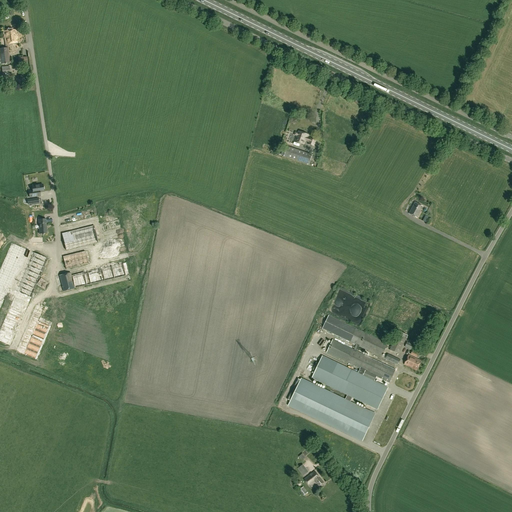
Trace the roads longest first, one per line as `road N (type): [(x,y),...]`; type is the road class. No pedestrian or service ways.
road 1 (unclassified): [(511,161),(177,0)]
road 2 (primary): [(511,149),(203,0)]
road 3 (unclassified): [(369,511),(382,459),(511,211)]
road 4 (unclassified): [(511,138),(227,0)]
road 5 (unknown): [(382,459),(284,407),(315,343)]
